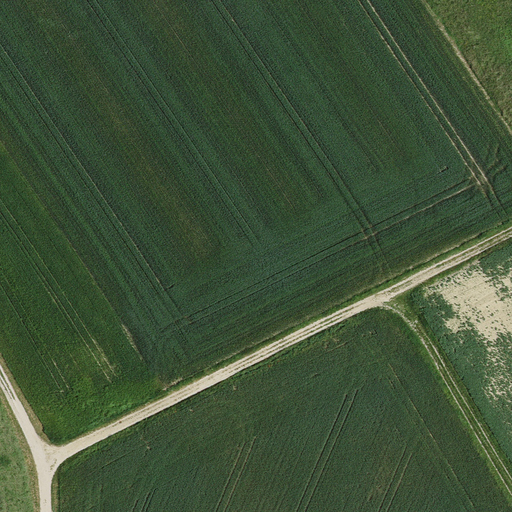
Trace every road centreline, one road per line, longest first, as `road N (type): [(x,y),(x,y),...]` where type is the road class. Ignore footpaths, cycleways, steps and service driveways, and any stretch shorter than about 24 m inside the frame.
road 1 (track): [(43,462),(511,234)]
road 2 (track): [(511,475),(401,287)]
road 3 (track): [(47,511),(38,445),(0,372)]
